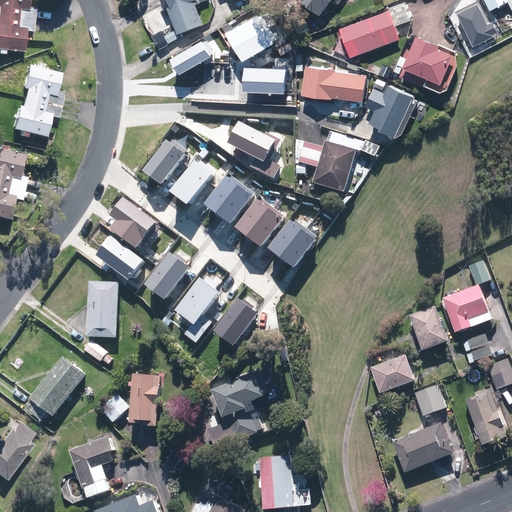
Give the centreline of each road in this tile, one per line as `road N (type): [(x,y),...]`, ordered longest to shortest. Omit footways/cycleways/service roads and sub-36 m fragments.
road 1 (residential): [(95,157),(274,291)]
road 2 (residential): [(95,157),(0,305)]
road 3 (residential): [(92,0),(106,47),(106,122),(95,157)]
